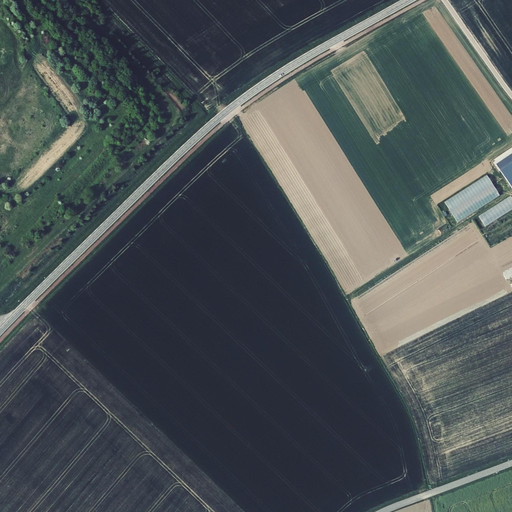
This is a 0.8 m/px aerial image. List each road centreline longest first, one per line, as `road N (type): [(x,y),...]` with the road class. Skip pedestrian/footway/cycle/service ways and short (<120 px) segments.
road 1 (tertiary): [(408,0),(220,116),(0,330)]
road 2 (unclassified): [(511,462),(382,511)]
